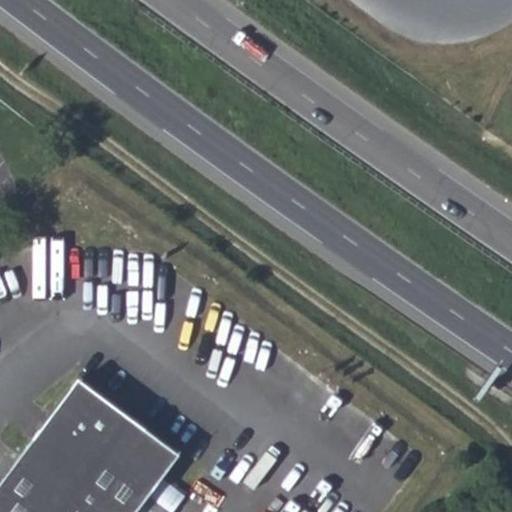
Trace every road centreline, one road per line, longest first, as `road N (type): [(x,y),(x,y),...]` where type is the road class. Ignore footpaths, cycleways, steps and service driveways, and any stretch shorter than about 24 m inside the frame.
road 1 (trunk): [(22,0),(511,350)]
road 2 (trunk): [(511,239),(173,0)]
